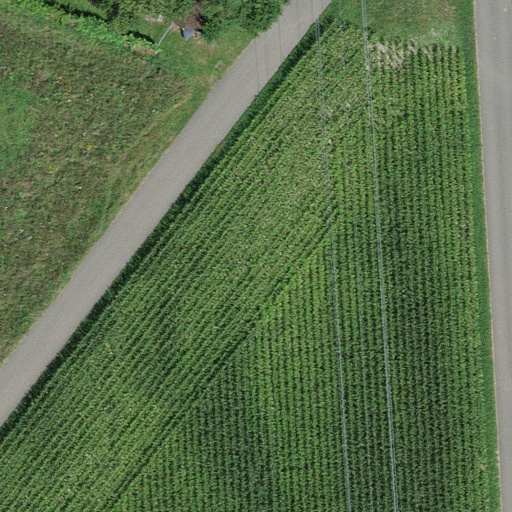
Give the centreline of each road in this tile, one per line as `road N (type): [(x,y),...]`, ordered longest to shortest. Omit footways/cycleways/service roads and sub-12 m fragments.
road 1 (residential): [(0,394),(316,0)]
road 2 (track): [(511,298),(494,0)]
